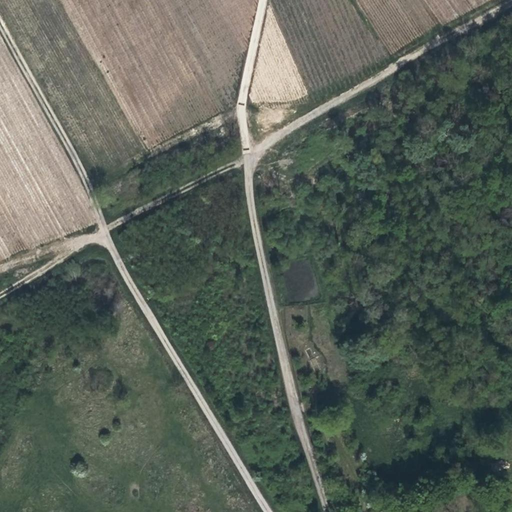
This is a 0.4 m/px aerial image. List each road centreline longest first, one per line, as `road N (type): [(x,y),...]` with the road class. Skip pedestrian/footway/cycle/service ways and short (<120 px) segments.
road 1 (track): [(267,511),(124,270),(0,23)]
road 2 (track): [(248,175),(270,307),(326,511)]
road 3 (track): [(0,295),(154,202),(251,158)]
road 4 (track): [(275,138),(511,2)]
road 5 (track): [(263,0),(241,111),(251,158)]
